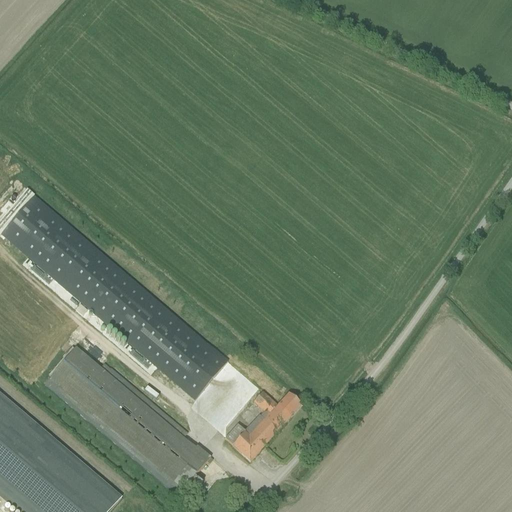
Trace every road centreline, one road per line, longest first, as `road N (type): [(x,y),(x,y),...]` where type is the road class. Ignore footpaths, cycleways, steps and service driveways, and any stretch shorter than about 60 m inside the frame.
road 1 (unclassified): [(511,183),(397,340),(242,511)]
road 2 (unclassified): [(289,0),(511,107)]
